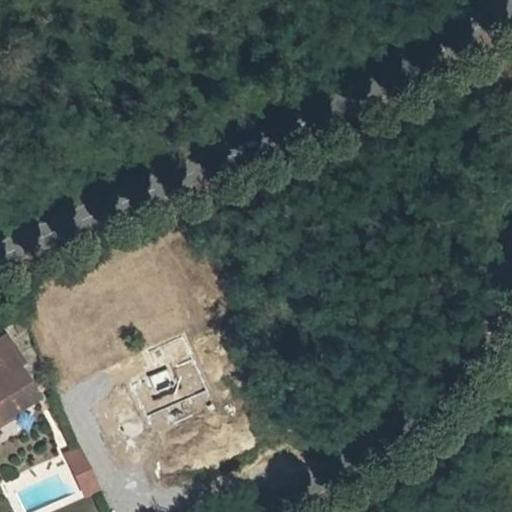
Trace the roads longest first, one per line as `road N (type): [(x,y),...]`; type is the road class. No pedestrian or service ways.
road 1 (unclassified): [(511,11),(358,100),(0,255)]
road 2 (unclassified): [(266,511),(424,410),(511,263)]
